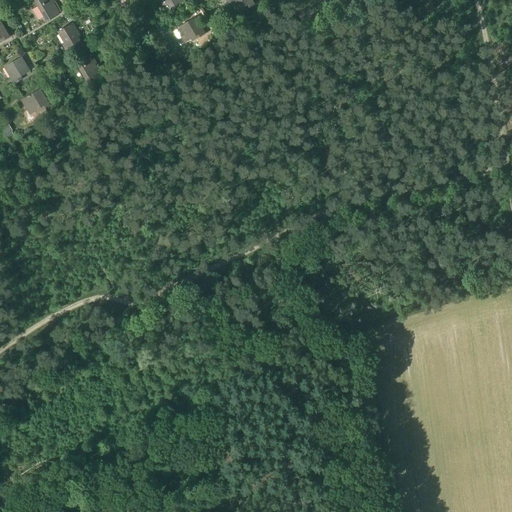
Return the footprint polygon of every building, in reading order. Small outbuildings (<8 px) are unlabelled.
[(38,0),(36,2),(48,21),(59,14),(51,1),(53,0),(38,0)] [(159,0),(168,14),(175,10),(173,7),(182,2),(180,0),(159,0)] [(226,0),(235,13),(241,10),(243,12),(253,6),(249,0),(226,0)] [(177,29),(178,30),(173,32),(178,40),(182,37),(185,42),(192,39),(193,41),(204,35),(195,18),(177,29)] [(0,42),(9,37),(0,22),(0,42)] [(59,32),(70,50),(81,44),(76,34),(78,33),(73,24),(59,32)] [(77,63),(89,83),(100,76),(92,63),(95,62),(91,55),(77,63)] [(5,67),(15,83),(21,79),(20,77),(29,71),(21,57),(5,67)] [(22,100),(30,114),(36,110),(38,113),(49,106),(39,90),(22,100)]
